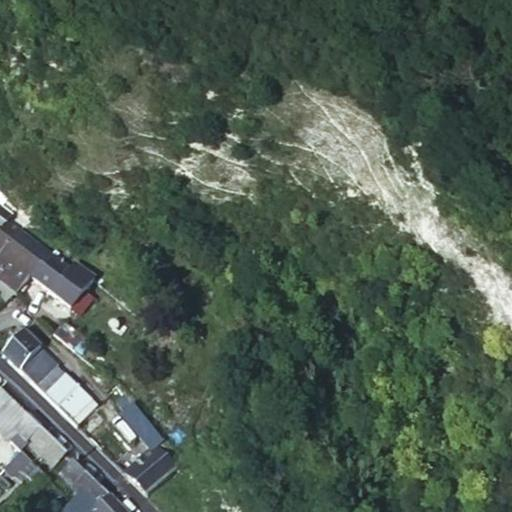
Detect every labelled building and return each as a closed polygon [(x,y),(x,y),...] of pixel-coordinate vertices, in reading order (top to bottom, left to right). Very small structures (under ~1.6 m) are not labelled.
[(12,214),(0,204),(0,253),(19,229),(8,220),(12,214)] [(19,229),(0,253),(9,260),(29,276),(28,278),(50,294),(80,318),(93,299),(83,292),(93,277),(73,262),(68,270),(19,229)] [(0,253),(0,272),(9,260),(0,253)] [(29,276),(9,260),(0,272),(0,283),(15,295),(28,278),(29,276)] [(54,336),(75,353),(86,337),(64,321),(54,336)] [(21,372),(78,428),(85,421),(79,416),(92,402),(39,352),(41,349),(23,331),(2,356),(19,374),(21,372)] [(0,391),(0,405),(3,409),(10,402),(0,391)] [(0,405),(0,432),(6,439),(13,432),(26,417),(10,402),(3,409),(0,405)] [(147,496),(178,468),(158,447),(164,441),(149,421),(146,423),(134,407),(124,416),(138,434),(151,449),(125,475),(147,496)] [(78,428),(87,437),(103,419),(93,411),(85,421),(78,428)] [(138,434),(124,416),(112,426),(127,444),(138,434)] [(40,430),(26,417),(13,432),(15,435),(12,438),(26,452),(30,448),(26,444),(40,430)] [(65,455),(40,430),(26,444),(30,448),(37,454),(33,458),(39,464),(42,460),(52,469),(65,455)] [(29,463),(22,456),(19,453),(2,471),(12,481),(29,463)] [(87,476),(72,462),(60,475),(74,491),(87,476)] [(34,469),(23,480),(36,494),(49,482),(34,469)] [(91,511),(107,496),(94,483),(87,476),(74,491),(78,495),(62,511),(91,511)] [(123,511),(107,496),(91,511),(123,511)]
